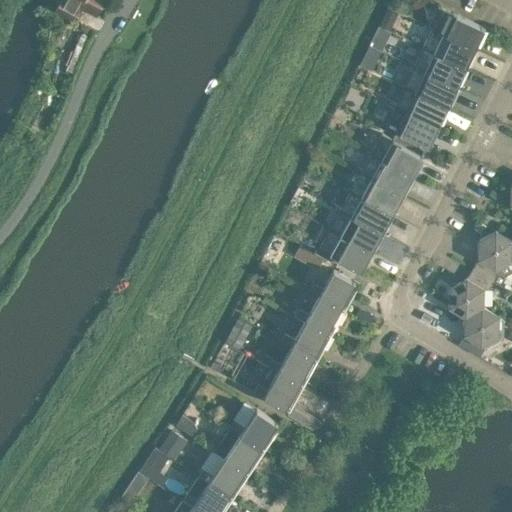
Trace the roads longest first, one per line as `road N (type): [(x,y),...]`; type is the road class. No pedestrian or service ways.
road 1 (residential): [(511,388),(400,321),(397,297),(511,92)]
road 2 (unclassified): [(0,235),(54,156),(99,43),(129,0)]
